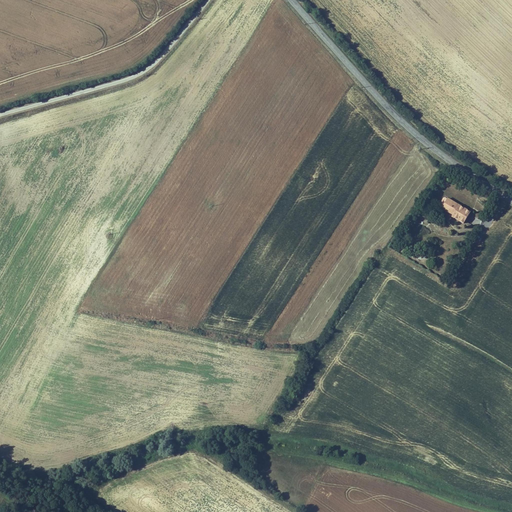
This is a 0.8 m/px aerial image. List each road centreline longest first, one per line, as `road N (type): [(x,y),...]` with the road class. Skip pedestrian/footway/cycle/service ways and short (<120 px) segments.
road 1 (tertiary): [(511,200),(419,137),(298,0)]
road 2 (unclassified): [(212,0),(140,76),(0,115)]
